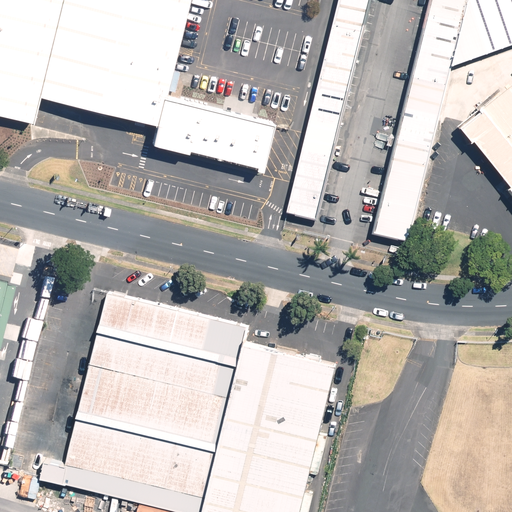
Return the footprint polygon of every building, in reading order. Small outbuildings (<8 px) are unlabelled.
[(0,0),(0,112),(32,120),(38,94),(157,122),(163,95),(186,0),(0,0)] [(340,0),(289,210),(318,218),(372,0),(340,0)] [(433,0),(378,227),(410,235),(454,63),(469,0),(433,0)] [(511,0),(469,0),(454,63),(511,42),(511,0)] [(511,86),(466,123),(511,180),(511,86)] [(163,95),(157,122),(153,139),(264,165),(275,121),(163,95)] [(195,511),(203,511),(246,340),(250,326),(109,291),(67,462),(47,457),(43,474),(195,511)] [(299,511),(336,362),(246,340),(203,511),(299,511)]
